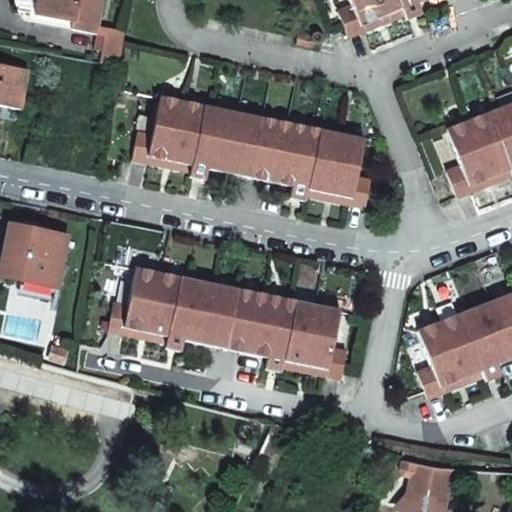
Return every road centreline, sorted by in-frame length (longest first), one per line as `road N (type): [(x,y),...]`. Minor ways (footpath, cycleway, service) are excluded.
road 1 (unclassified): [(0,179),(393,255)]
road 2 (residential): [(370,414),(96,361)]
road 3 (residential): [(169,0),(165,7),(189,37),(359,70)]
road 4 (residential): [(359,70),(409,169),(393,255)]
road 5 (residential): [(359,70),(511,4)]
road 6 (residential): [(393,255),(370,414)]
road 7 (residential): [(370,414),(468,423),(511,404)]
road 8 (unclassified): [(393,255),(511,212)]
road 9 (residential): [(0,372),(123,396)]
